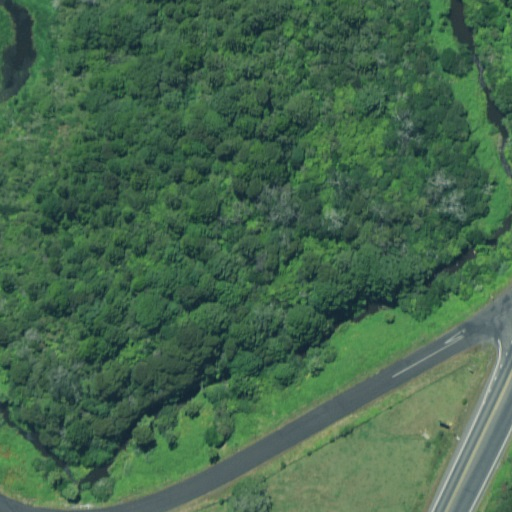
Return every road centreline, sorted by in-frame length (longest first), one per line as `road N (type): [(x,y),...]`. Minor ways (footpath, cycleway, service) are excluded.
road 1 (unclassified): [(511,311),(231,469),(137,511)]
road 2 (trunk): [(446,511),(511,371)]
